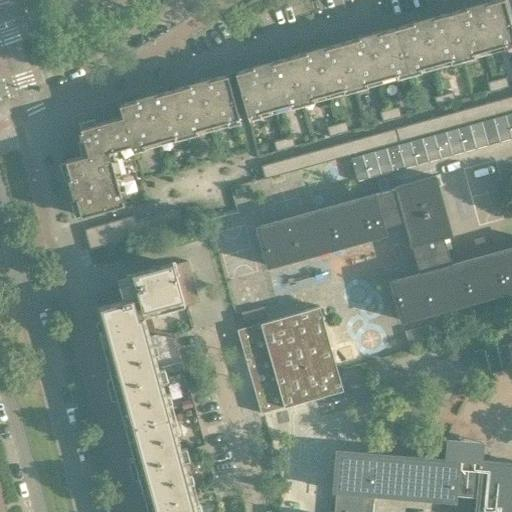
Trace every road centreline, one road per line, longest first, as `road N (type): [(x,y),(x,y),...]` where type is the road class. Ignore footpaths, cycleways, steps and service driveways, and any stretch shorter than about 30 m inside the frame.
road 1 (tertiary): [(82,511),(10,244)]
road 2 (unclassified): [(0,89),(95,50),(181,0)]
road 3 (tertiary): [(0,370),(40,511)]
